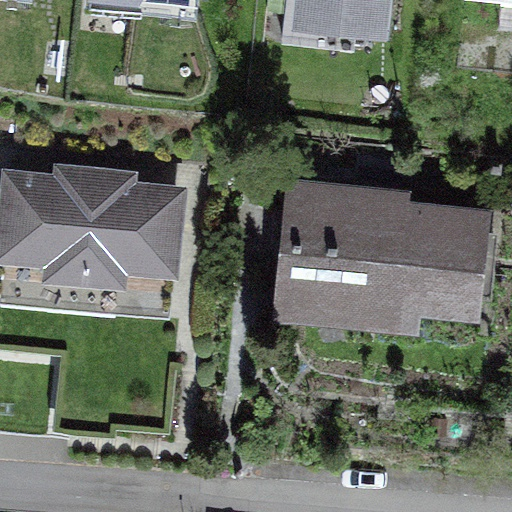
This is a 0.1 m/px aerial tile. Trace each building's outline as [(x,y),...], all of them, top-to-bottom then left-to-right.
[(99,0),(99,9),(197,19),(199,0),(99,0)] [(384,0),(304,0),(302,21),(381,30),(384,0)] [(511,155),(493,154),(489,197),(511,199),(511,155)] [(179,193),(12,177),(2,283),(46,287),(44,306),(121,313),(123,294),(169,299),(179,193)] [(407,194),(291,183),(278,311),(333,317),(335,295),(480,310),(490,213),(406,204),(407,194)]
